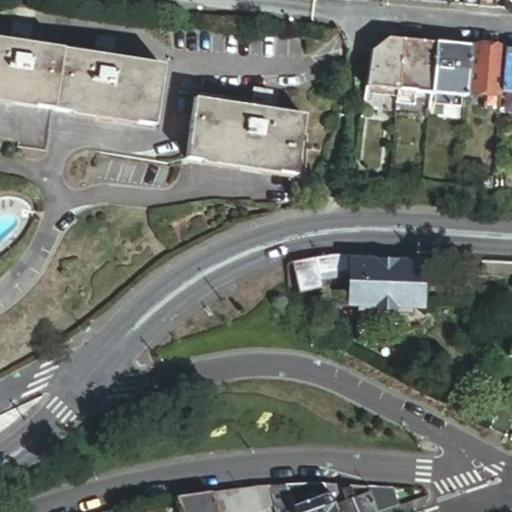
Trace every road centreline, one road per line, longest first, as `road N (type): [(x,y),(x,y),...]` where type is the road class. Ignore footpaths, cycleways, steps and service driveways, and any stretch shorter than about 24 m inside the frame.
road 1 (tertiary): [(486,473),(314,464),(198,474),(50,511)]
road 2 (residential): [(486,473),(468,448),(317,370),(255,363),(102,384)]
road 3 (residential): [(234,0),(511,29)]
road 4 (tertiary): [(284,229),(197,264),(131,312),(69,380)]
road 5 (tertiary): [(102,384),(193,297),(291,251)]
road 6 (tertiary): [(511,227),(379,219),(284,229)]
road 7 (tertiary): [(291,251),(327,244),(511,251)]
road 8 (tertiary): [(0,480),(51,447),(102,384)]
